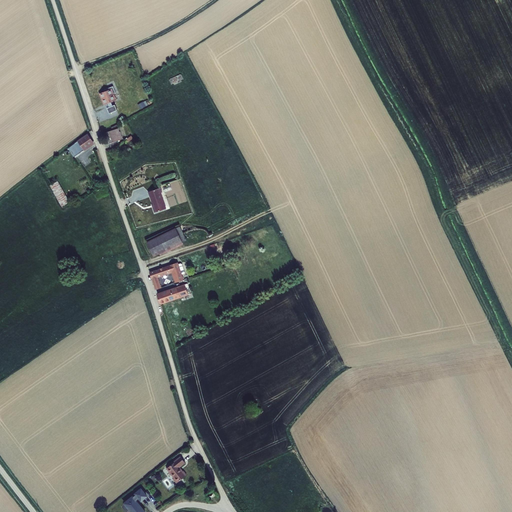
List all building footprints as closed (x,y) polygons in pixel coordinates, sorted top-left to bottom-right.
[(170,78),(169,80),(171,85),(174,84),(174,85),(182,82),(181,80),(184,79),(182,75),(180,74),(170,78)] [(105,91),(100,93),(104,105),(107,104),(108,107),(107,107),(109,114),(118,110),(115,104),(113,105),(112,102),(114,101),(117,100),(114,93),(116,93),(113,86),(104,90),(105,91)] [(123,139),(120,128),(106,132),(111,148),(118,145),(116,141),(123,139)] [(88,133),(78,141),(84,150),(85,151),(95,144),(88,133)] [(84,150),(78,141),(68,149),(74,157),(84,150)] [(71,203),(58,181),(50,185),(63,208),(71,203)] [(162,192),(161,187),(148,192),(152,204),(151,204),(154,213),(166,208),(161,193),(162,192)] [(180,226),(176,228),(183,242),(187,240),(180,226)] [(160,256),(184,244),(183,242),(176,228),(146,242),(154,257),(160,254),(160,256)] [(175,283),(184,280),(182,274),(178,262),(149,272),(155,290),(162,288),(158,278),(172,273),(175,283)] [(160,305),(189,295),(185,284),(156,294),(160,305)] [(174,463),(166,469),(173,478),(172,479),(176,484),(187,475),(184,471),(183,471),(180,468),(185,463),(180,456),(174,462),(174,463)] [(125,504),(124,505),(129,511),(130,510),(131,511),(146,511),(147,511),(137,499),(139,498),(141,501),(149,495),(142,486),(134,492),(136,494),(134,495),(133,494),(123,502),(125,504)]
